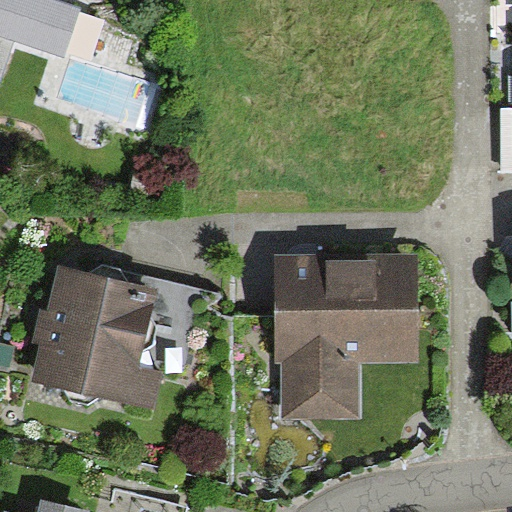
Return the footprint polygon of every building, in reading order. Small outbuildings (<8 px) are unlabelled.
[(0,0),(0,86),(18,35),(1,29),(10,0),(0,0)] [(52,0),(20,0),(49,10),(52,0)] [(283,366),(284,421),(360,421),(360,365),(419,365),(419,263),(277,263),(277,366),(283,366)] [(60,275),(36,388),(154,413),(163,375),(141,371),(157,296),(60,275)] [(118,493),(113,511),(188,511),(189,510),(118,493)]
